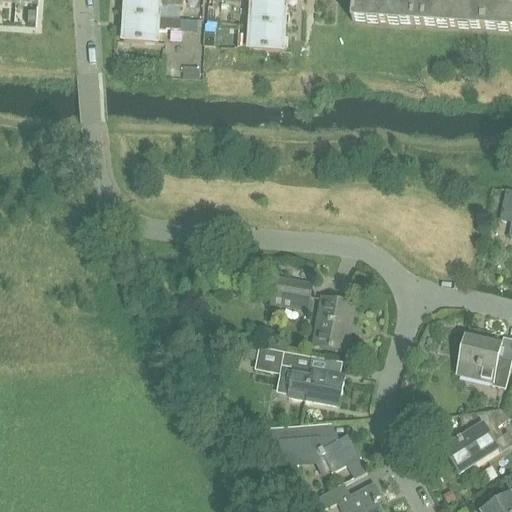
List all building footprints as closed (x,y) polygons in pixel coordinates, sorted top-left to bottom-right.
[(183,0),(126,0),(125,19),(160,22),(160,10),(168,10),(168,9),(183,9),(183,0)] [(353,0),(352,23),(416,27),(417,0),(353,0)] [(417,0),(416,27),(480,31),(481,0),(417,0)] [(511,0),(481,0),(480,31),(511,33),(511,0)] [(252,4),(251,28),(285,29),(286,6),(252,4)] [(209,10),(208,25),(218,26),(219,10),(209,10)] [(27,13),(26,25),(35,26),(36,13),(27,13)] [(197,24),(160,22),(125,19),(124,44),(158,46),(159,34),(167,34),(167,33),(196,34),(197,24)] [(283,53),(285,29),(251,28),(250,51),(283,53)] [(205,34),(204,49),(217,50),(218,35),(205,34)] [(184,68),(184,80),(188,81),(200,81),(201,69),(184,68)] [(511,194),(503,193),(498,223),(511,226),(510,238),(511,238),(511,194)] [(311,290),(273,283),(268,311),(306,317),(311,290)] [(322,301),(314,348),(346,354),(355,307),(322,301)] [(502,348),(467,340),(458,377),(492,385),(491,388),(506,392),(511,364),(499,361),(502,348)] [(249,351),(246,350),(244,360),(250,361),(256,362),(258,352),(249,351)] [(282,377),(284,369),(294,371),(288,400),(339,409),(345,380),(298,371),(301,358),(259,351),(255,372),(282,377)] [(504,438),(503,436),(499,430),(511,421),(502,412),(460,418),(463,442),(445,453),(460,477),(499,453),(494,444),(504,438)] [(336,439),(333,439),(332,427),(243,434),(266,477),(277,472),(277,470),(299,468),(298,463),(324,461),(332,477),(348,469),(355,482),(368,475),(361,462),(362,461),(350,438),(339,444),(336,439)] [(344,488),(307,507),(309,511),(325,511),(337,506),(340,511),(380,511),(377,505),(378,505),(376,501),(381,498),(374,486),(351,498),(344,488)] [(511,511),(511,497),(488,511),(511,511)]
